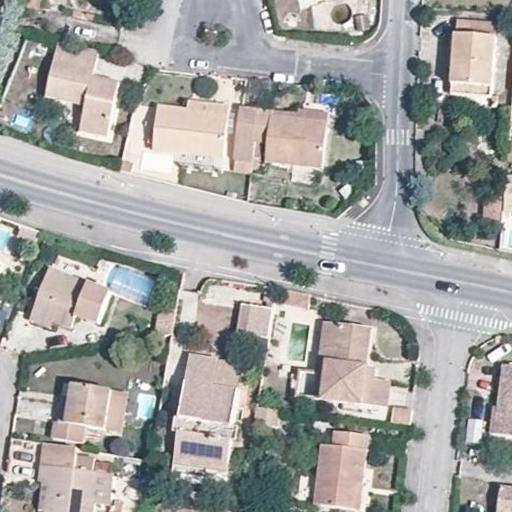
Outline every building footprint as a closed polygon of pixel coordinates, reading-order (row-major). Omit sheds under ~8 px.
[(40,9),(42,0),(26,0),(24,5),(40,9)] [(295,28),(297,19),(289,17),(287,26),(295,28)] [(496,39),(497,25),(458,22),(457,36),(496,39)] [(493,89),(496,39),(457,36),(452,36),(450,53),(456,53),(455,69),(454,86),(493,89)] [(93,88),(95,80),(100,53),(60,44),(47,98),(87,107),(82,133),(108,138),(120,85),(104,82),(103,89),(93,88)] [(103,89),(104,82),(95,80),(93,88),(103,89)] [(492,99),(493,89),(454,86),(453,96),(492,99)] [(213,115),(214,107),(189,104),(188,112),(213,115)] [(224,159),(230,108),(214,107),(213,115),(188,112),(160,108),(156,134),(155,146),(154,151),(224,159)] [(251,175),(258,111),(241,110),(235,172),(251,175)] [(324,169),(329,124),(272,118),(272,113),(258,111),(251,175),(259,176),(263,145),(269,145),(267,163),(324,169)] [(329,124),(330,114),(300,111),(300,116),(272,113),(272,118),(329,124)] [(425,131),(416,131),(416,181),(424,182),(425,131)] [(134,166),(123,163),(121,172),(132,175),(134,166)] [(501,224),(503,198),(487,197),(486,201),(485,222),(501,224)] [(40,233),(22,227),(19,237),(31,242),(36,244),(40,233)] [(25,259),(31,242),(19,237),(12,254),(25,259)] [(88,284),(94,269),(56,255),(50,269),(88,284)] [(100,325),(112,294),(88,284),(50,269),(31,322),(52,330),(55,322),(72,329),(77,317),(100,325)] [(309,309),(312,298),(288,293),(286,304),(309,309)] [(173,335),(178,309),(161,306),(156,338),(173,335)] [(269,340),(273,310),(243,306),(238,336),(269,340)] [(365,382),(367,369),(373,332),(325,325),(316,401),(387,409),(390,385),(375,383),(365,382)] [(234,429),(240,391),(215,387),(219,362),(191,357),(182,421),(180,434),(176,466),(227,474),(232,442),(234,429)] [(240,391),(244,365),(219,362),(215,387),(240,391)] [(511,437),(511,367),(509,367),(508,383),(502,382),(498,410),(504,411),(501,436),(511,437)] [(375,383),(377,370),(367,369),(365,382),(375,383)] [(72,398),(74,386),(66,384),(63,397),(72,398)] [(121,434),(128,395),(74,386),(72,398),(63,397),(58,424),(56,424),(53,440),(83,445),(86,428),(121,434)] [(279,429),(280,412),(258,409),(256,426),(279,429)] [(411,427),(413,412),(395,410),(393,425),(411,427)] [(501,436),(504,411),(498,410),(495,435),(501,436)] [(469,420),(467,442),(480,443),(482,421),(469,420)] [(364,487),(370,438),(335,433),(333,448),(322,447),(315,507),(355,511),(358,486),(364,487)] [(78,457),(78,450),(45,445),(44,452),(78,457)] [(110,507),(114,475),(93,473),(95,461),(78,459),(78,457),(44,452),(41,484),(43,484),(53,485),(49,511),(93,511),(95,505),(110,507)] [(49,511),(53,485),(43,484),(40,511),(49,511)] [(360,511),(364,487),(358,486),(355,511),(360,511)] [(511,511),(511,490),(502,489),(499,511),(511,511)]
